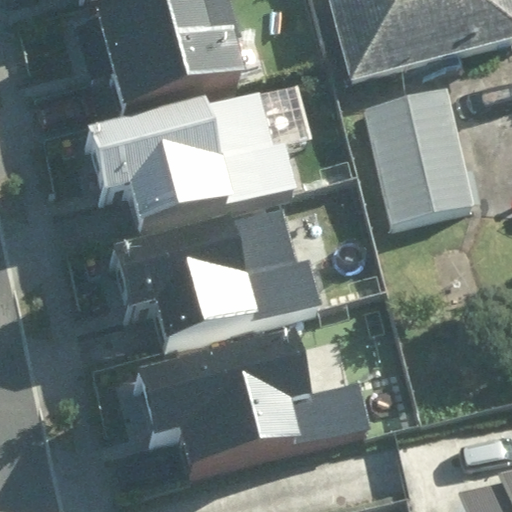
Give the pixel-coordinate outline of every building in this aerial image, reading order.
[(232,0),(179,0),(75,30),(89,81),(109,76),(120,116),(243,81),(232,43),(244,40),(232,0)] [(511,0),(327,0),(349,86),(511,46),(511,0)] [(366,106),(391,227),(470,211),(445,90),(366,106)] [(257,100),(84,141),(98,202),(129,195),(139,235),(298,197),(286,149),(270,153),(257,100)] [(296,282),(283,222),(114,261),(129,323),(157,317),(165,353),(320,318),(310,279),(296,282)] [(367,442),(357,400),(309,411),(295,349),(137,384),(152,451),(181,445),(189,481),(367,442)] [(453,509),(454,511),(511,511),(511,483),(495,488),(498,497),(453,509)]
